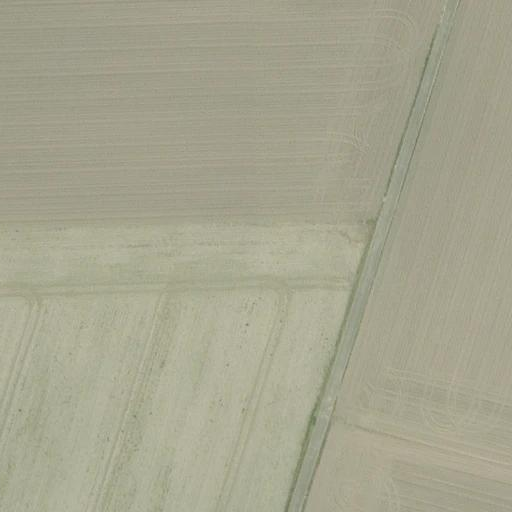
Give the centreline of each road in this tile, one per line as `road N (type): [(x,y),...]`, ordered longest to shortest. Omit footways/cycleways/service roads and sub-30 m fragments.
road 1 (unclassified): [(453,0),(294,511)]
road 2 (track): [(451,6),(0,9)]
